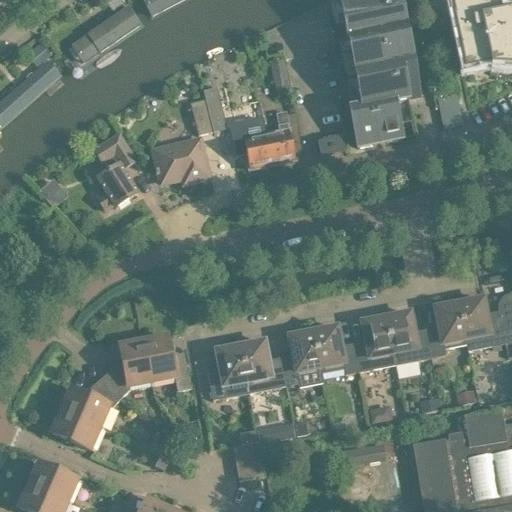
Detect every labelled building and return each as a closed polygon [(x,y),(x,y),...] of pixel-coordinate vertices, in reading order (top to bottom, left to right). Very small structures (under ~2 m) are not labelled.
[(141,0),(151,20),(191,0),(141,0)] [(400,7),(398,0),(367,0),(340,6),(362,108),(372,106),(394,102),(395,103),(408,101),(419,98),(400,7)] [(511,13),(506,15),(498,0),(447,0),(449,7),(452,7),(454,16),(453,16),(464,73),(480,70),(490,68),(490,70),(511,71),(511,13)] [(129,10),(66,51),(78,69),(141,28),(129,10)] [(41,42),(27,55),(38,67),(52,55),(41,42)] [(290,96),(282,60),(269,62),(277,98),(290,96)] [(48,63),(0,104),(0,129),(1,130),(61,77),(48,63)] [(227,130),(222,109),(217,90),(203,93),(213,133),(227,130)] [(457,95),(437,99),(444,130),(463,126),(457,95)] [(198,137),(212,134),(204,102),(190,105),(198,137)] [(395,103),(394,102),(372,106),(380,144),(402,140),(395,103)] [(372,106),(362,108),(350,111),(358,149),(380,144),(372,106)] [(279,134),(266,137),(272,167),(275,166),(278,166),(282,166),(285,164),(295,162),(289,132),(288,125),(286,114),(277,116),(279,126),(278,126),(279,134)] [(263,120),(240,125),(250,171),(260,169),(264,169),(267,169),(270,167),(272,167),(266,137),(263,120)] [(119,135),(94,151),(102,164),(104,163),(109,172),(98,179),(106,192),(97,198),(106,211),(114,206),(115,208),(138,194),(123,171),(136,162),(119,135)] [(346,152),(343,139),(319,144),(322,156),(346,152)] [(161,185),(188,179),(190,185),(209,180),(200,141),(153,152),(158,172),(155,172),(156,177),(159,176),(161,185)] [(52,186),(42,194),(54,208),(63,200),(52,186)] [(466,347),(467,353),(511,343),(511,294),(510,295),(508,295),(506,296),(505,296),(503,298),(502,299),(501,300),(500,302),(499,303),(498,304),(498,306),(498,307),(498,309),(498,311),(500,321),(487,323),(483,300),(474,302),(473,300),(458,299),(467,347),(466,347)] [(458,299),(444,306),(444,308),(435,309),(439,332),(427,335),(426,331),(432,360),(444,357),(443,351),(466,347),(467,347),(458,299)] [(385,313),(371,320),(371,322),(362,324),(366,347),(354,349),(354,345),(353,345),(358,368),(356,368),(357,374),(395,367),(385,313)] [(427,335),(415,337),(410,314),(401,316),(401,314),(385,313),(395,367),(432,360),(426,331),(427,335)] [(312,327),(298,334),(298,336),(289,338),(293,361),(281,363),(280,359),(286,388),(299,385),(298,380),(321,375),(312,327)] [(354,349),(342,351),(337,328),(328,330),(328,328),(312,327),(321,375),(356,368),(358,368),(353,345),(354,349)] [(190,391),(185,366),(173,368),(167,338),(159,339),(157,335),(146,342),(144,343),(152,383),(152,382),(175,378),(178,393),(190,391)] [(128,346),(120,347),(124,367),(112,370),(103,379),(121,400),(129,392),(153,387),(152,382),(152,383),(144,343),(141,343),(129,341),(128,346)] [(208,373),(207,373),(213,402),(249,395),(239,341),(225,348),(225,350),(216,352),(220,375),(209,377),(208,373)] [(281,363),(269,366),(264,343),(255,344),(255,343),(239,341),(249,395),(286,388),(280,359),(281,363)] [(95,387),(90,398),(71,390),(68,398),(63,398),(63,410),(62,412),(104,430),(113,408),(121,400),(103,379),(95,387)] [(458,408),(476,404),(474,392),(455,395),(458,408)] [(439,399),(420,403),(422,416),(441,413),(439,399)] [(383,408),(368,410),(371,424),(385,422),(383,408)] [(52,434),(94,453),(104,430),(62,412),(61,415),(52,424),(56,427),(52,434)] [(344,422),(333,424),(334,432),(345,430),(344,422)] [(306,423),(295,425),(297,437),(308,435),(306,423)] [(293,424),(283,426),(285,440),(295,438),(293,424)] [(255,432),(239,434),(242,447),(257,444),(255,432)] [(242,447),(233,448),(235,460),(261,456),(259,444),(257,444),(242,447)] [(340,466),(383,459),(381,446),(338,453),(340,466)] [(164,472),(170,459),(161,455),(155,468),(164,472)] [(261,456),(235,460),(237,471),(263,467),(261,456)] [(39,464),(36,472),(31,472),(31,484),(29,487),(71,505),(81,483),(39,464)] [(239,483),(265,479),(263,467),(237,471),(239,483)] [(23,501),(20,509),(27,511),(68,511),(71,505),(29,487),(28,489),(20,498),(23,501)] [(166,510),(158,501),(154,504),(147,501),(141,511),(168,511),(169,511),(166,510)]
